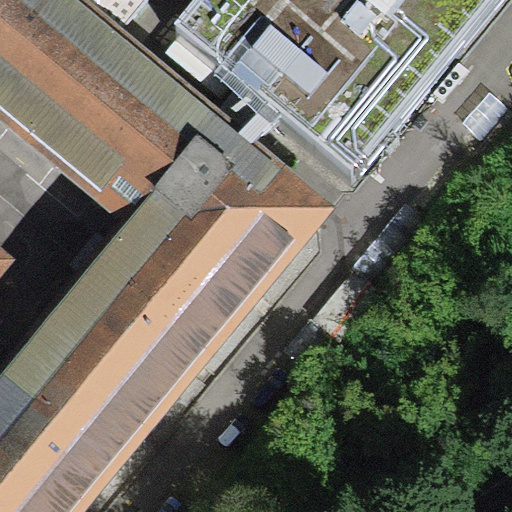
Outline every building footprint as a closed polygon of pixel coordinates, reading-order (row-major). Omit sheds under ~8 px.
[(85,0),(0,0),(0,118),(127,224),(216,118),(122,27),(85,0)] [(85,0),(122,27),(143,0),(85,0)] [(507,0),(223,0),(181,53),(353,188),(507,0)] [(100,256),(0,374),(0,511),(72,511),(327,211),(216,118),(127,224),(100,256)] [(0,276),(16,258),(0,245),(0,276)]
